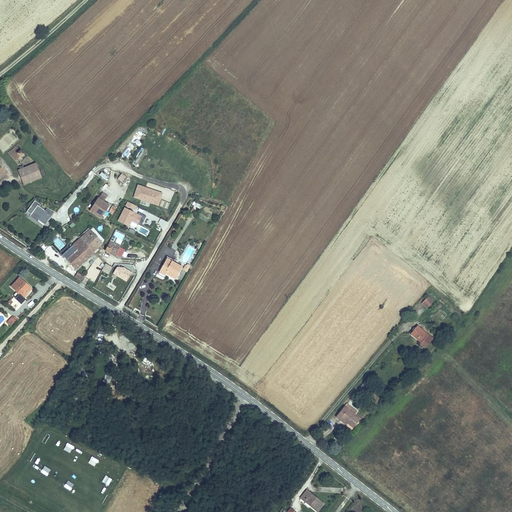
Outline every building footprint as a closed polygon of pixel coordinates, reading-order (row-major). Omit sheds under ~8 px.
[(7,135),(13,142),(18,138),(12,131),(7,135)] [(125,144),(119,152),(126,156),(134,144),(130,142),(128,145),(125,144)] [(8,153),(12,157),(20,151),(17,147),(8,153)] [(138,163),(145,150),(142,148),(134,161),(138,163)] [(20,151),(12,157),(15,162),(24,155),(20,151)] [(36,164),(18,171),(23,185),(42,178),(36,164)] [(120,173),(117,180),(125,183),(128,176),(120,173)] [(162,194),(137,185),(133,198),(158,206),(162,194)] [(98,198),(89,212),(101,219),(109,206),(104,202),(99,199),(98,198)] [(46,226),(54,214),(46,209),(45,211),(40,207),(41,205),(35,201),(26,212),(31,216),(30,217),(38,223),(39,221),(46,226)] [(136,206),(127,202),(125,206),(134,211),(136,206)] [(137,225),(138,224),(141,226),(146,216),(139,213),(138,215),(124,208),(117,222),(129,227),(131,222),(137,225)] [(159,223),(160,217),(151,215),(149,225),(151,225),(152,221),(159,223)] [(89,230),(61,254),(75,271),(94,254),(93,252),(88,247),(92,244),(96,249),(102,244),(89,230)] [(120,246),(110,241),(105,252),(115,257),(116,256),(121,258),(125,250),(119,248),(120,246)] [(92,244),(88,247),(93,252),(96,249),(92,244)] [(167,259),(159,272),(164,275),(165,274),(166,272),(176,277),(182,268),(167,259)] [(105,264),(101,271),(108,275),(112,268),(105,264)] [(127,282),(132,272),(117,265),(113,275),(127,282)] [(83,277),(77,273),(74,277),(81,281),(83,277)] [(14,299),(21,306),(25,302),(22,299),(30,290),(17,279),(9,288),(17,295),(14,299)] [(427,297),(421,303),(428,309),(433,302),(427,297)] [(15,321),(12,319),(7,325),(10,327),(15,321)] [(418,326),(411,334),(421,343),(420,344),(425,349),(433,340),(418,326)] [(368,379),(360,389),(365,393),(373,383),(368,379)] [(347,404),(345,407),(354,415),(356,412),(347,404)] [(345,407),(336,417),(339,421),(339,420),(341,418),(347,423),(353,429),(360,420),(354,415),(345,407)] [(347,423),(341,418),(339,420),(345,426),(347,423)] [(307,490),(300,499),(315,511),(318,511),(324,504),(307,490)]
